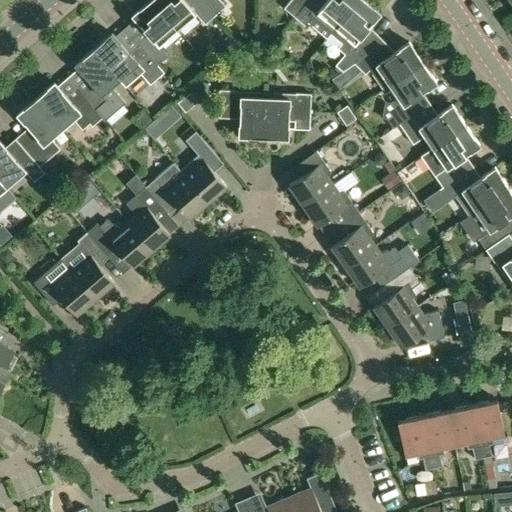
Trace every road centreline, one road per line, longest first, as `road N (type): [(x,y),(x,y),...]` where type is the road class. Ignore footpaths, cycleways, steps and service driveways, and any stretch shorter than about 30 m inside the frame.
road 1 (residential): [(70,440),(64,412),(76,359),(245,219),(277,230),(360,351),(362,382),(332,408)]
road 2 (residential): [(332,408),(201,471),(125,484),(104,477),(70,440)]
